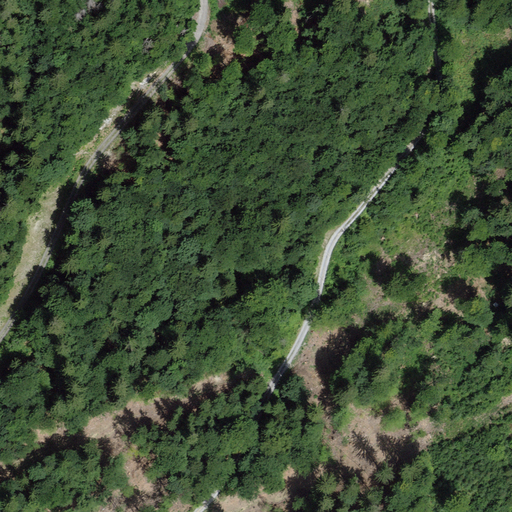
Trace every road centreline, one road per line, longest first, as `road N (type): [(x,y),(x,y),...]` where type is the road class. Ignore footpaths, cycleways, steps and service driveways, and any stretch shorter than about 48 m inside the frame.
road 1 (track): [(200,511),(295,352),(336,241),(428,128),(439,84),(431,0)]
road 2 (track): [(0,337),(31,297),(94,158),(179,59),(205,14),(204,0)]
